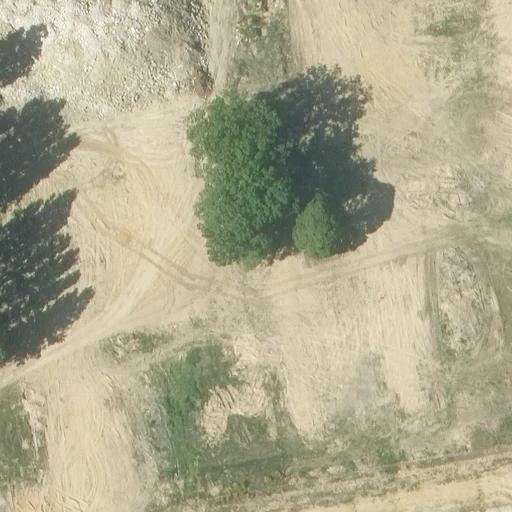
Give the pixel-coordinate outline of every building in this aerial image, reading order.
[(511,0),(487,0),(504,121),(511,119),(511,0)] [(381,5),(390,75),(352,80),(356,107),(396,101),(403,151),(429,147),(409,2),(381,5)] [(80,70),(80,36),(25,36),(25,71),(80,70)] [(75,241),(177,229),(159,90),(115,95),(119,120),(59,128),(64,164),(123,157),(127,195),(70,202),(75,241)] [(0,152),(10,152),(4,99),(0,99),(0,152)] [(263,253),(284,428),(320,424),(311,349),(382,341),(391,412),(421,409),(399,230),(365,234),(374,309),(302,317),(294,250),(263,253)] [(70,244),(73,266),(92,263),(88,241),(70,244)] [(47,343),(101,336),(93,274),(39,281),(47,343)] [(62,510),(110,504),(93,378),(45,384),(62,510)] [(511,511),(511,475),(259,511),(511,511)]
